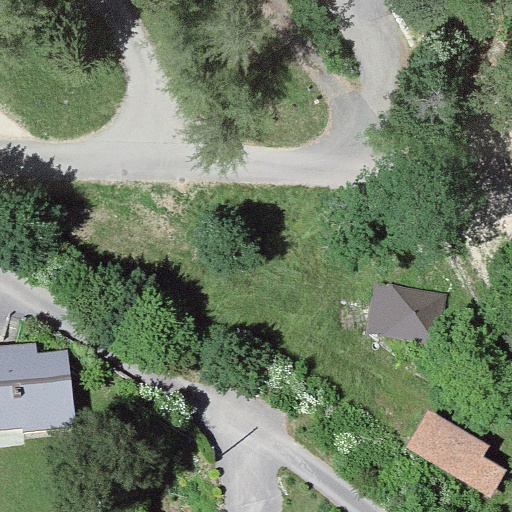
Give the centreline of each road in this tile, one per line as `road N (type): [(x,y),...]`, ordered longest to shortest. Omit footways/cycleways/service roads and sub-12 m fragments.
road 1 (residential): [(511,197),(307,167),(137,167)]
road 2 (residential): [(137,167),(147,127),(145,77),(135,46),(99,0)]
road 3 (residential): [(137,167),(0,163)]
